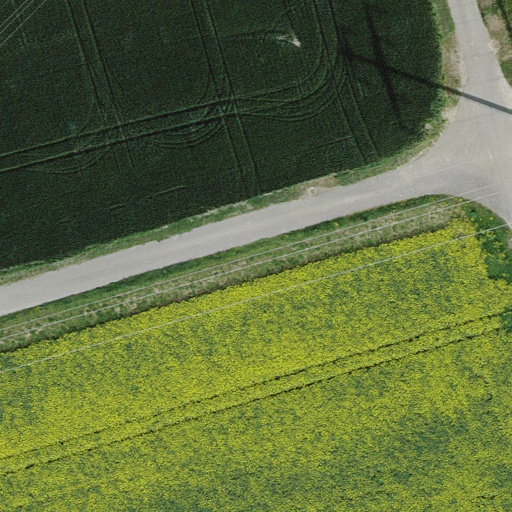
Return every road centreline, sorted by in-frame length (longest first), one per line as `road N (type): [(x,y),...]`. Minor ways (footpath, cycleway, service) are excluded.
road 1 (track): [(457,157),(0,294)]
road 2 (track): [(413,0),(511,317)]
